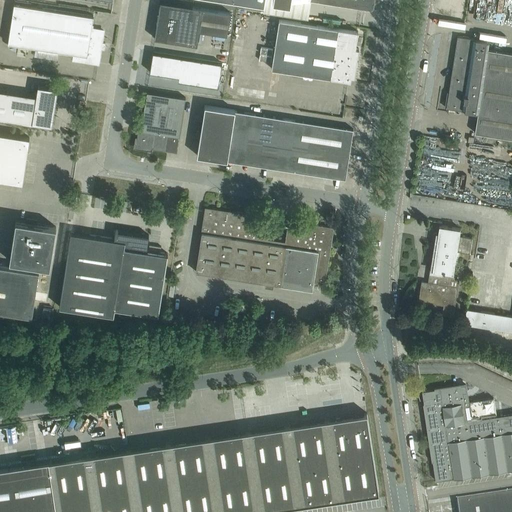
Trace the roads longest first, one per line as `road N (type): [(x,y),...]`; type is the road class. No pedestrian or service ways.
road 1 (unclassified): [(363,203),(130,167),(119,138),(140,0)]
road 2 (unclassified): [(0,411),(373,349)]
road 3 (unclassified): [(392,208),(424,0)]
road 4 (unclassified): [(394,0),(363,203)]
road 5 (unknown): [(392,208),(499,225),(490,304)]
road 6 (unknown): [(378,105),(263,88),(254,77),(250,23)]
road 7 (unknown): [(203,179),(189,271),(195,281),(270,292)]
road 8 (unclassified): [(404,511),(381,357)]
road 9 (unclassified): [(363,203),(354,312),(373,349)]
road 10 (unclassified): [(382,347),(392,208)]
road 11 (unknown): [(385,381),(459,373),(511,394)]
